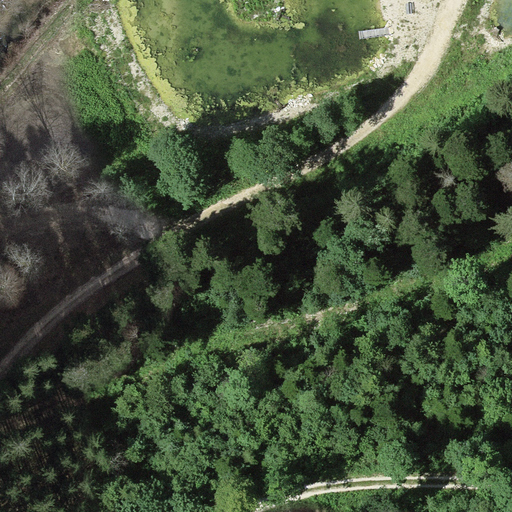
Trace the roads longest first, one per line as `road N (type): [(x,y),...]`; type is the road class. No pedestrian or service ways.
road 1 (track): [(463,0),(408,114),(186,220),(57,318),(0,376)]
road 2 (track): [(257,511),(317,487),(397,480),(511,485)]
